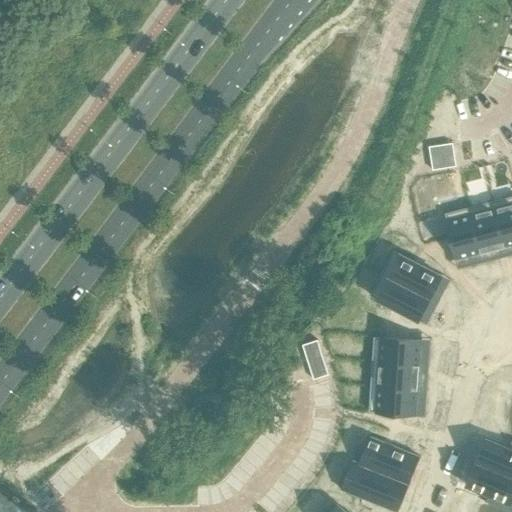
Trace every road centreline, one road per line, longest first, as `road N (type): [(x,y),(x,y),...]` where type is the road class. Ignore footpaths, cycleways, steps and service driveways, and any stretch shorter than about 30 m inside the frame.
road 1 (residential): [(406,0),(357,135),(331,182),(67,511)]
road 2 (secondary): [(0,384),(291,0)]
road 3 (secondary): [(227,0),(0,300)]
